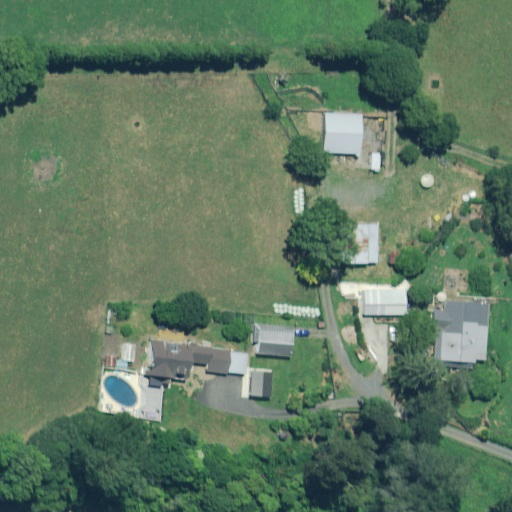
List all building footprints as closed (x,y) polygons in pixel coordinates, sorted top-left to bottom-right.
[(362,114),(324,113),(323,153),(361,154),(362,114)] [(380,154),(372,153),(371,170),(380,171),(380,154)] [(377,263),(378,225),(339,224),(338,262),(377,263)] [(485,369),(489,302),(443,299),(442,310),(431,309),(430,330),(434,330),(432,366),(470,368),(485,369)] [(293,327),(254,324),(252,343),(257,343),(256,354),(290,357),(293,327)] [(248,354),(229,352),(229,350),(147,340),(143,375),(158,377),(157,385),(169,386),(170,380),(179,381),(180,375),(191,377),(192,363),(206,364),(206,372),(223,374),(245,376),(248,354)] [(136,344),(125,343),(122,360),(133,362),(136,344)]
